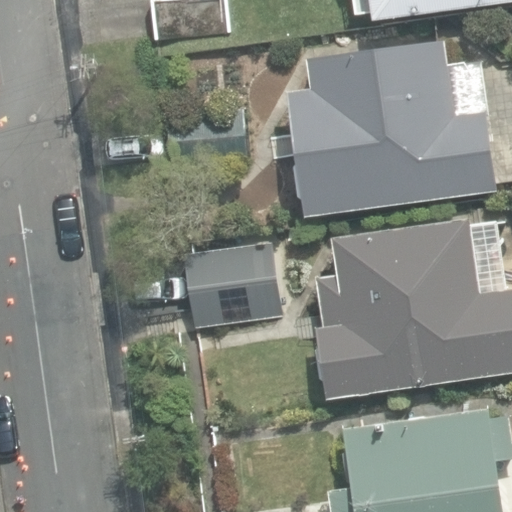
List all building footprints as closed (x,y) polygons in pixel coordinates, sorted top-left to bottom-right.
[(151,0),(155,42),(227,37),(224,0),(151,0)] [(511,0),(372,0),(376,21),(511,2),(511,0)] [(293,95),(309,219),(499,194),(489,119),(496,117),(489,60),(448,66),(445,43),(307,61),(311,92),(293,95)] [(167,115),(172,170),(248,163),(243,108),(167,115)] [(322,331),(331,402),(511,377),(511,291),(484,295),(474,221),(336,240),(342,278),(326,280),(332,330),(322,331)] [(287,319),(283,234),(191,239),(195,323),(287,319)] [(507,511),(500,462),(511,460),(511,417),(495,420),(494,410),(349,429),(357,490),(336,493),(338,511),(507,511)]
